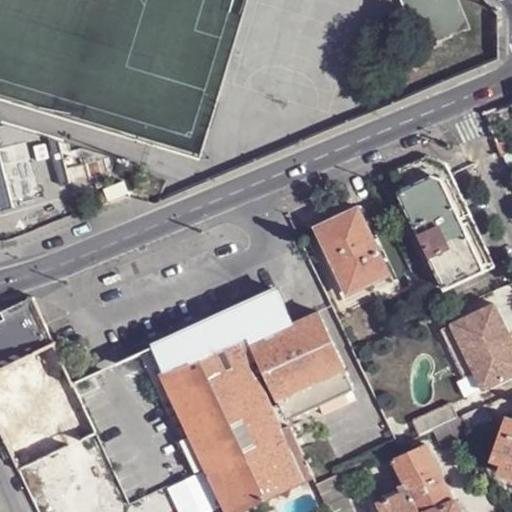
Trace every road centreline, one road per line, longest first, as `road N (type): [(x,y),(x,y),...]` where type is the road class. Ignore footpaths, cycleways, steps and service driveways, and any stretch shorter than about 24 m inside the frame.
road 1 (tertiary): [(0,283),(455,99)]
road 2 (residential): [(511,219),(455,99)]
